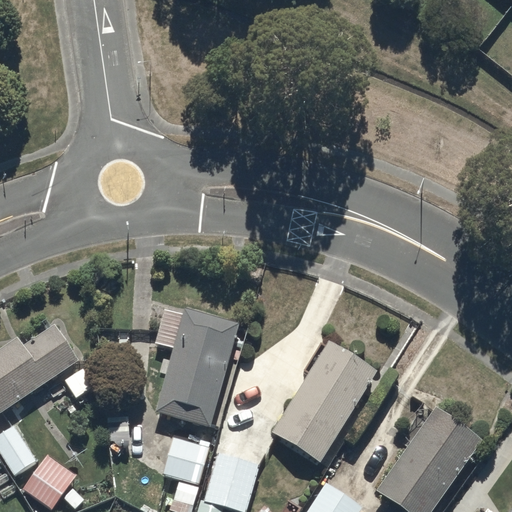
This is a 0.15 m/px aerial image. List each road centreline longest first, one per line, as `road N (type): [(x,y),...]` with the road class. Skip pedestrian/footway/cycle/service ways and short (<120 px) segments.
road 1 (residential): [(162,184),(296,201),(378,225),(511,309)]
road 2 (residential): [(114,144),(94,0)]
